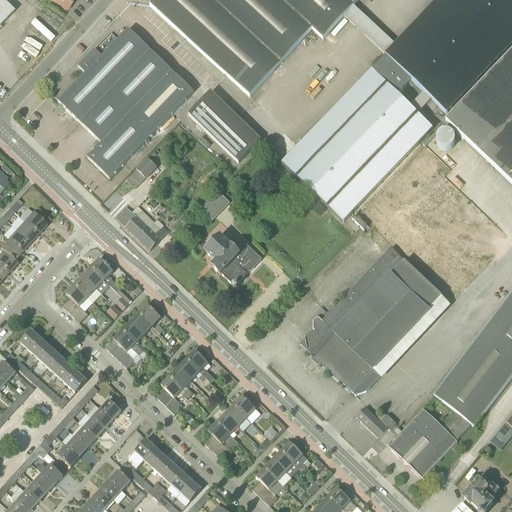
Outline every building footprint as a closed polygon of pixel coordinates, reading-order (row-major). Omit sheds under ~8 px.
[(0,0),(0,30),(2,29),(1,28),(1,29),(0,28),(0,27),(14,14),(0,0)] [(48,0),(67,12),(74,0),(48,0)] [(343,18),(385,57),(386,58),(372,72),(371,72),(282,166),(343,224),(433,130),(417,116),(431,102),(446,116),(511,46),(511,0),(439,0),(396,46),(353,7),(359,0),(156,0),(150,7),(250,99),(312,30),(323,41),(343,18)] [(28,30),(50,47),(68,23),(45,7),(28,30)] [(194,94),(128,31),(102,58),(94,50),(78,67),(86,75),(58,103),(101,145),(87,160),(110,181),(194,94)] [(511,186),(511,54),(446,125),(463,141),(464,140),(511,186)] [(188,116),(202,130),(207,134),(229,110),(211,93),(188,116)] [(229,110),(207,134),(239,165),(261,141),(229,110)] [(140,186),(157,170),(149,161),(131,177),(140,186)] [(0,177),(0,195),(9,187),(5,183),(7,181),(2,176),(0,177)] [(216,195),(202,209),(212,218),(226,204),(216,195)] [(10,210),(14,215),(23,205),(18,201),(10,210)] [(153,213),(156,216),(163,209),(160,206),(153,213)] [(115,220),(121,226),(137,241),(154,224),(143,213),(138,208),(132,215),(126,209),(115,220)] [(2,219),(6,224),(14,215),(10,210),(2,219)] [(39,236),(47,228),(27,210),(20,219),(39,236)] [(17,233),(30,245),(39,236),(20,219),(19,218),(11,227),(17,233)] [(172,230),(177,235),(188,224),(182,218),(172,230)] [(137,241),(150,253),(161,242),(169,233),(164,228),(162,231),(154,224),(137,241)] [(22,254),(30,245),(17,233),(8,242),(22,254)] [(241,258),(240,257),(234,251),(220,238),(205,254),(216,264),(212,268),(221,277),(221,276),(233,287),(233,290),(237,290),(237,287),(260,261),(249,250),(241,258)] [(8,242),(0,250),(0,251),(3,254),(14,263),(22,254),(8,242)] [(442,299),(390,251),(387,254),(352,289),(352,290),(352,289),(352,291),(322,320),(321,321),(319,321),(316,324),(316,326),(318,327),(301,344),(300,345),(300,346),(314,359),(313,361),(317,365),(319,363),(351,393),(352,394),(356,397),(357,397),(366,393),(380,379),(372,372),(442,299)] [(0,256),(0,266),(9,275),(17,266),(14,263),(3,254),(0,256)] [(105,283),(109,278),(113,274),(100,261),(91,270),(105,283)] [(0,283),(1,284),(9,275),(0,266),(0,283)] [(83,278),(96,291),(105,283),(91,270),(83,278)] [(88,300),(96,291),(83,278),(75,287),(88,300)] [(121,291),(122,290),(116,284),(115,284),(111,288),(118,295),(121,291)] [(88,300),(75,287),(66,296),(70,300),(62,308),(66,312),(74,304),(79,308),(88,300)] [(474,429),(476,427),(511,379),(511,295),(434,398),(456,415),(471,427),(474,429)] [(116,306),(123,313),(130,306),(129,305),(128,306),(122,299),(116,306)] [(71,317),(79,308),(74,304),(66,312),(71,317)] [(114,322),(121,315),(113,307),(107,314),(114,322)] [(152,329),(161,320),(147,307),(139,316),(152,329)] [(79,308),(71,317),(75,321),(83,312),(79,308)] [(80,325),(86,318),(88,316),(83,312),(75,321),(80,325)] [(144,337),(152,329),(139,316),(130,324),(144,337)] [(135,346),(144,337),(130,324),(122,333),(135,346)] [(164,331),(158,327),(154,331),(160,336),(164,331)] [(32,332),(20,345),(29,353),(41,340),(32,332)] [(147,357),(135,346),(122,333),(105,350),(114,358),(122,350),(126,354),(127,354),(131,358),(135,362),(140,358),(143,361),(147,357)] [(41,340),(29,353),(38,362),(50,349),(41,340)] [(137,344),(135,346),(144,353),(145,352),(137,344)] [(50,349),(38,362),(48,370),(60,357),(50,349)] [(114,358),(118,362),(126,354),(122,350),(114,358)] [(199,374),(208,366),(195,353),(186,361),(199,374)] [(126,354),(118,362),(123,367),(131,358),(127,354),(126,354)] [(18,357),(15,360),(10,355),(6,360),(15,369),(19,364),(20,364),(23,361),(18,357)] [(48,370),(57,378),(57,379),(69,366),(60,357),(48,370)] [(131,358),(123,367),(127,371),(135,362),(131,358)] [(191,383),(199,374),(186,361),(178,370),(191,383)] [(0,377),(8,384),(16,375),(3,363),(0,366),(0,377)] [(29,372),(20,364),(19,364),(15,369),(24,377),(29,372)] [(69,366),(57,379),(66,387),(78,374),(69,366)] [(183,391),(186,388),(191,383),(178,370),(170,378),(183,391)] [(38,381),(29,372),(24,377),(34,385),(38,381)] [(66,387),(75,395),(87,382),(78,374),(66,387)] [(210,384),(214,380),(208,374),(204,378),(205,380),(210,384)] [(173,400),(174,400),(179,395),(183,391),(170,378),(161,387),(165,392),(169,396),(173,400)] [(34,385),(38,390),(43,394),(47,389),(38,381),(34,385)] [(93,388),(85,397),(90,402),(98,393),(93,388)] [(43,394),(52,402),(56,398),(47,389),(43,394)] [(185,394),(191,399),(194,396),(188,390),(185,394)] [(30,396),(25,392),(23,394),(21,396),(26,400),(30,396)] [(157,400),(161,404),(169,396),(165,392),(157,400)] [(185,394),(182,397),(188,403),(191,399),(185,394)] [(169,396),(161,404),(165,408),(173,400),(169,396)] [(85,397),(77,406),(82,411),(90,402),(85,397)] [(57,406),(61,402),(56,398),(52,402),(57,406)] [(247,420),(255,412),(242,399),(233,407),(247,420)] [(165,408),(170,413),(178,404),(174,400),(173,400),(165,408)] [(21,406),(16,401),(12,406),(17,410),(21,406)] [(121,414),(108,402),(100,411),(113,423),(121,414)] [(178,404),(170,413),(174,417),(183,408),(178,404)] [(12,406),(4,415),(9,419),(17,410),(12,406)] [(82,411),(77,406),(68,416),(73,420),(82,411)] [(239,429),(247,420),(233,407),(225,416),(239,429)] [(365,410),(356,419),(379,441),(388,431),(390,432),(396,425),(388,418),(381,425),(365,410)] [(100,411),(92,420),(105,432),(113,423),(100,411)] [(423,480),(429,473),(457,444),(456,443),(471,427),(456,415),(443,430),(423,411),(402,434),(398,430),(394,433),(399,437),(388,448),(387,449),(422,482),(423,481),(423,480)] [(186,413),(182,417),(191,427),(195,423),(186,413)] [(9,419),(4,415),(0,419),(0,427),(1,428),(9,419)] [(68,416),(60,425),(65,429),(73,420),(68,416)] [(237,437),(234,434),(239,429),(225,416),(217,424),(234,441),(237,437)] [(83,429),(96,441),(105,432),(92,420),(83,429)] [(234,441),(217,424),(208,433),(212,438),(204,446),(209,450),(217,442),(221,446),(222,446),(226,442),(229,445),(230,444),(235,449),(238,445),(234,441)] [(60,425),(52,434),(56,439),(65,429),(60,425)] [(83,429),(83,430),(80,427),(72,436),(75,439),(88,450),(96,441),(83,429)] [(272,429),(264,437),(271,443),(278,436),(272,429)] [(52,451),(48,448),(56,439),(52,434),(39,448),(48,456),(52,451)] [(67,448),(80,460),(88,450),(75,439),(67,448)] [(271,445),(266,440),(262,444),(267,449),(271,445)] [(146,441),(134,454),(144,462),(156,449),(146,441)] [(217,442),(209,450),(213,454),(221,446),(217,442)] [(306,470),(305,468),(303,466),(308,462),(289,444),(281,453),(299,471),(301,472),(303,474),(306,470)] [(221,446),(213,454),(217,459),(226,450),(222,446),(221,446)] [(31,466),(40,457),(44,460),(48,456),(39,448),(27,462),(31,466)] [(58,457),(71,469),(80,460),(67,448),(58,457)] [(153,471),(165,458),(156,449),(144,462),(153,471)] [(259,457),(263,453),(259,449),(255,453),(259,457)] [(226,450),(217,459),(222,463),(230,454),(226,450)] [(273,462),(286,475),(287,475),(291,479),(299,471),(281,453),(273,462)] [(162,479),(174,466),(165,458),(153,471),(162,479)] [(128,461),(125,465),(125,464),(120,469),(130,477),(134,473),(137,470),(132,466),(132,465),(128,461)] [(23,475),(31,466),(27,462),(18,471),(23,475)] [(278,483),(286,475),(273,462),(264,470),(278,483)] [(55,487),(63,478),(50,466),(42,475),(55,487)] [(171,487),(183,474),(174,466),(162,479),(171,487)] [(284,489),(278,483),(264,470),(256,479),(260,483),(252,492),(256,496),(265,488),(269,492),(270,492),(273,496),(275,497),(284,489)] [(479,483),(463,500),(470,507),(471,507),(476,511),(486,511),(488,510),(488,511),(493,505),(491,503),(501,492),(492,484),(497,479),(488,470),(483,475),(485,477),(479,483)] [(23,475),(18,471),(10,480),(15,484),(23,475)] [(130,484),(117,472),(109,481),(122,493),(130,484)] [(143,481),(134,473),(130,477),(139,486),(143,481)] [(180,496),(192,483),(183,474),(171,487),(180,496)] [(46,497),(55,487),(42,475),(33,485),(46,497)] [(15,484),(10,480),(1,490),(6,494),(15,484)] [(114,502),(122,493),(109,481),(101,490),(114,502)] [(152,489),(143,481),(139,486),(148,494),(152,489)] [(180,496),(190,504),(202,491),(192,483),(180,496)] [(38,506),(46,497),(33,485),(25,494),(38,506)] [(157,485),(153,490),(152,489),(148,494),(157,503),(162,498),(166,493),(157,485)] [(306,493),(310,498),(318,489),(314,485),(306,493)] [(260,500),(269,492),(265,488),(256,496),(260,500)] [(353,503),(338,489),(328,499),(342,511),(356,511),(358,510),(352,504),(353,503)] [(105,511),(114,502),(101,490),(92,500),(105,511)] [(146,497),(141,493),(140,494),(136,490),(132,494),(136,498),(132,502),(137,506),(146,497)] [(269,492),(260,500),(265,504),(273,496),(270,492),(269,492)] [(300,498),(304,503),(309,498),(305,493),(300,498)] [(32,511),(38,506),(25,494),(16,503),(25,511),(32,511)] [(205,495),(197,504),(201,508),(210,499),(205,495)] [(269,508),(270,508),(278,500),(275,497),(273,496),(265,504),(269,508)] [(171,506),(162,498),(157,503),(166,511),(171,506)] [(120,508),(124,511),(132,511),(137,506),(132,502),(128,499),(120,508)] [(320,507),(324,511),(341,511),(342,511),(328,499),(320,507)] [(87,511),(104,511),(105,511),(92,500),(84,509),(87,511)] [(25,511),(16,503),(8,511),(25,511)]
